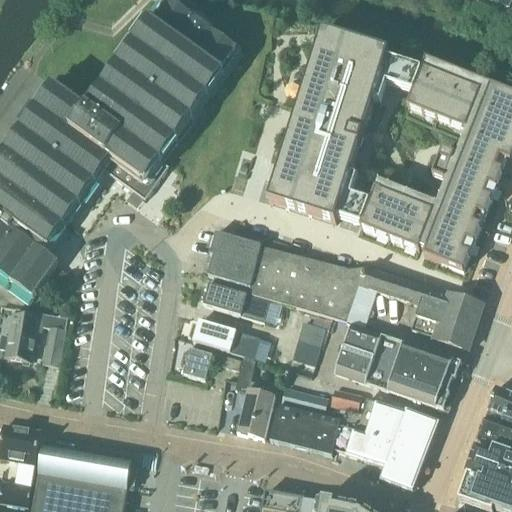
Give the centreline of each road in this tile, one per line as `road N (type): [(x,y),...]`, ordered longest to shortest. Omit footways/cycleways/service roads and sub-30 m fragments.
road 1 (residential): [(433,509),(287,465),(0,418)]
road 2 (residential): [(433,509),(495,354)]
